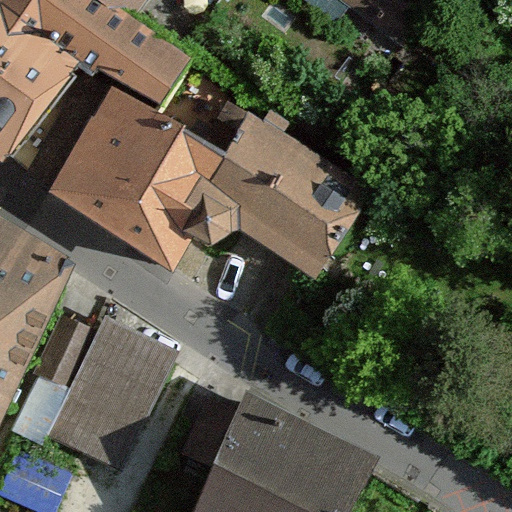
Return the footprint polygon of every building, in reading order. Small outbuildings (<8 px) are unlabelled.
[(0,0),(0,19),(98,83),(104,75),(167,112),(196,65),(144,29),(100,0),(0,0)] [(100,0),(144,29),(166,0),(100,0)] [(302,0),(404,77),(429,44),(371,0),(302,0)] [(0,19),(0,162),(30,184),(98,83),(0,19)] [(98,83),(30,184),(174,275),(189,241),(232,149),(167,112),(104,75),(98,83)] [(232,149),(189,241),(207,251),(242,236),(317,281),(368,199),(232,149)] [(0,418),(64,279),(0,237),(0,418)] [(68,395),(94,336),(65,323),(39,381),(68,395)] [(179,361),(106,325),(68,403),(128,433),(141,439),(179,361)] [(128,433),(68,403),(50,440),(110,470),(128,433)] [(355,511),(373,478),(242,411),(238,420),(210,406),(184,455),(215,471),(193,511),(355,511)]
